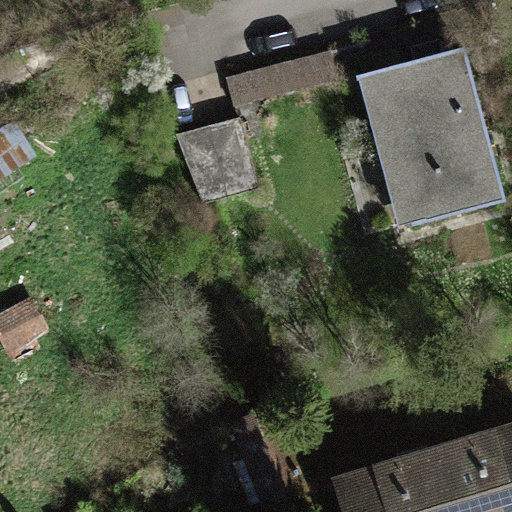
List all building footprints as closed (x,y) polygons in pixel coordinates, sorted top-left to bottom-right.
[(511,125),(489,41),(358,76),(404,245),(511,215),(511,125)] [(251,109),(189,123),(208,207),(270,193),(251,109)] [(19,123),(0,132),(0,222),(56,193),(19,123)] [(33,295),(0,312),(0,362),(5,371),(58,342),(33,295)] [(511,511),(511,436),(360,480),(368,511),(511,511)]
